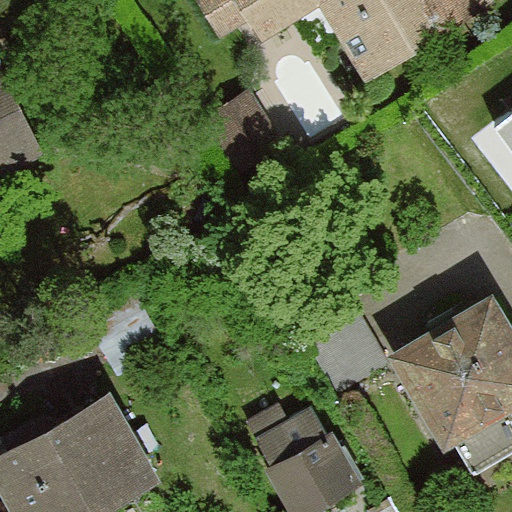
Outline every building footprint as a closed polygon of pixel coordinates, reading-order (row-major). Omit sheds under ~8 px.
[(254,15),(265,34),(322,0),(324,0),(370,75),(492,2),(490,0),(204,0),(224,33),(254,15)] [(0,168),(41,149),(0,61),(0,168)] [(511,338),(490,299),(399,350),(447,437),(454,433),(475,470),(511,450),(511,338)] [(0,451),(0,468),(25,511),(92,511),(153,477),(104,392),(0,451)] [(251,420),(299,511),(312,511),(362,486),(334,432),(327,436),(312,407),(291,418),(283,403),(251,420)]
